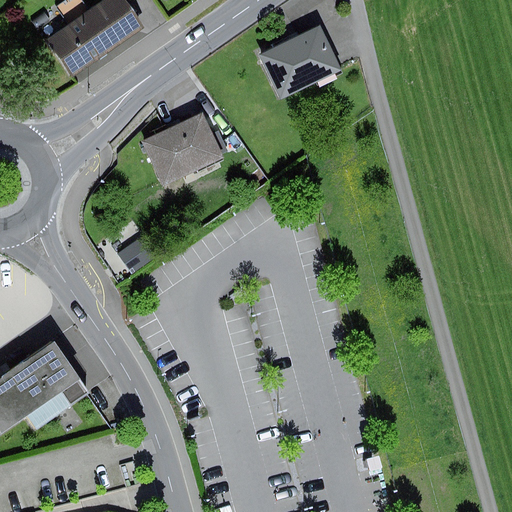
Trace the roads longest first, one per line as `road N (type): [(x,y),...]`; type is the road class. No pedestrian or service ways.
road 1 (unknown): [(344,511),(342,456),(297,301),(280,274),(254,263),(219,280),(211,312),(253,511)]
road 2 (track): [(354,0),(490,511)]
road 3 (residential): [(54,269),(138,392),(176,511)]
road 4 (secondary): [(114,107),(263,0)]
road 5 (unknown): [(160,452),(0,486)]
